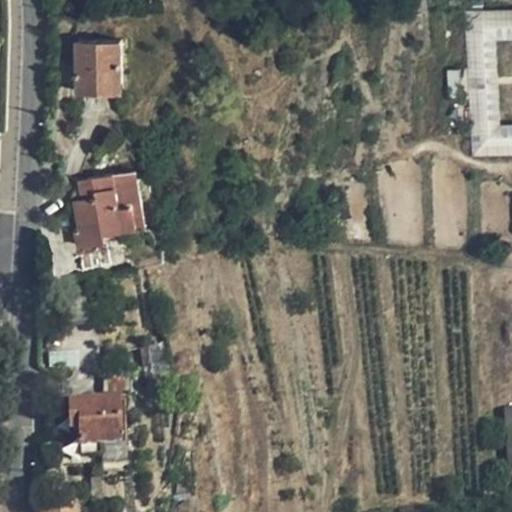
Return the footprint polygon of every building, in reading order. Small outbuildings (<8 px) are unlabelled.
[(246,1),(234,4),(240,29),(251,26),(246,1)] [(511,39),(511,8),(464,11),(471,157),(511,155),(511,124),(500,126),(496,40),(511,39)] [(123,39),(78,39),(78,47),(84,47),(84,53),(78,53),(79,90),(104,90),(105,82),(123,82),(123,39)] [(136,169),(80,179),(83,196),(76,198),(81,225),(76,227),(79,244),(97,240),(96,232),(106,231),(124,228),(146,224),(136,169)] [(124,228),(106,231),(107,239),(125,235),(124,228)] [(107,239),(106,231),(96,232),(97,240),(107,239)] [(170,393),(161,346),(139,351),(147,397),(170,393)] [(106,374),(103,389),(123,393),(126,378),(106,374)] [(117,403),(68,404),(68,425),(78,425),(78,431),(79,448),(80,448),(100,448),(103,447),(118,447),(117,403)] [(125,403),(117,403),(118,447),(126,447),(125,403)] [(511,408),(503,409),(508,471),(511,471),(511,408)] [(118,447),(103,447),(104,465),(126,463),(126,447),(118,447)] [(100,448),(80,448),(80,458),(100,456),(100,448)] [(188,511),(187,483),(179,483),(181,511),(188,511)] [(77,509),(76,499),(64,500),(64,510),(77,509)]
